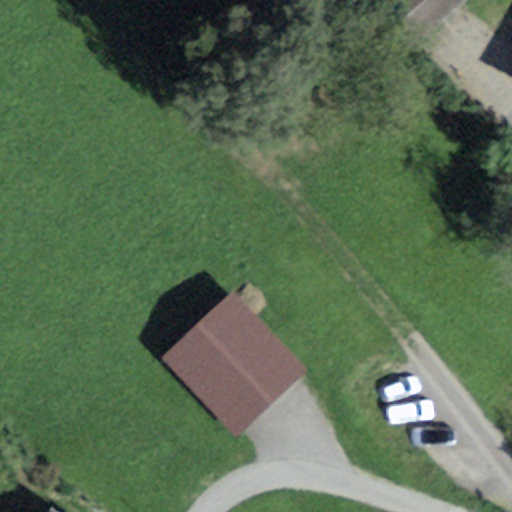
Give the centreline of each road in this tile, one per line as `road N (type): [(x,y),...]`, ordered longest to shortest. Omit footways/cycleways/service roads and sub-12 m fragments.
road 1 (track): [(79,0),(373,292),(511,472)]
road 2 (residential): [(205,511),(236,487),(296,475),(420,511)]
